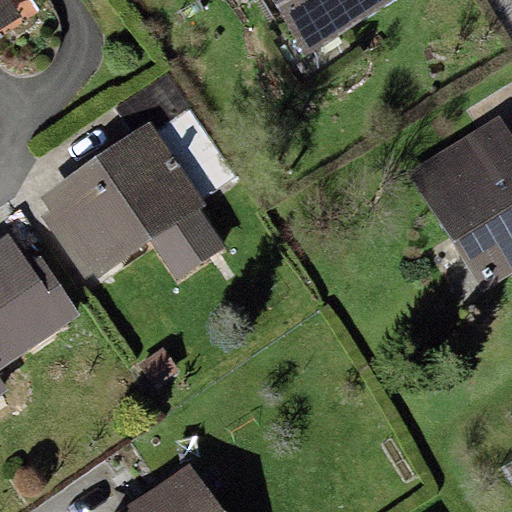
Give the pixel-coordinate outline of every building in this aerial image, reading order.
[(0,0),(0,42),(21,28),(6,4),(12,0),(0,0)] [(273,0),(308,57),(401,0),(273,0)] [(186,117),(147,144),(200,221),(239,195),(186,117)] [(511,164),(494,134),(416,181),(486,296),(511,280),(511,164)] [(147,144),(43,214),(97,292),(200,221),(147,144)] [(20,253),(0,265),(0,396),(12,389),(3,375),(70,334),(20,253)] [(200,511),(190,494),(160,511),(200,511)]
